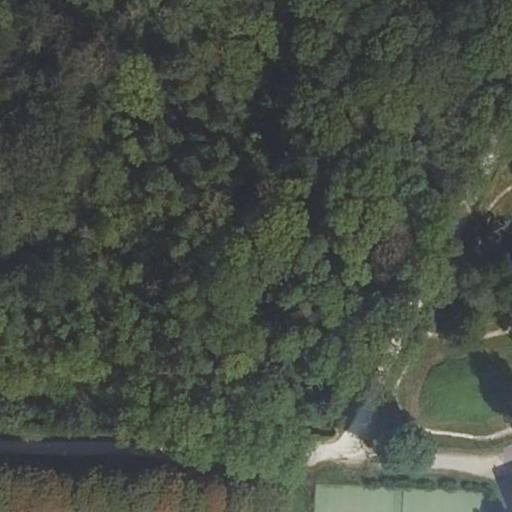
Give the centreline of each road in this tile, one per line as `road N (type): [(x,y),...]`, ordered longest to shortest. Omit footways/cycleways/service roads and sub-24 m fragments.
road 1 (track): [(335,468),(511,108)]
road 2 (track): [(0,441),(335,468)]
road 3 (track): [(335,468),(493,476),(511,470)]
